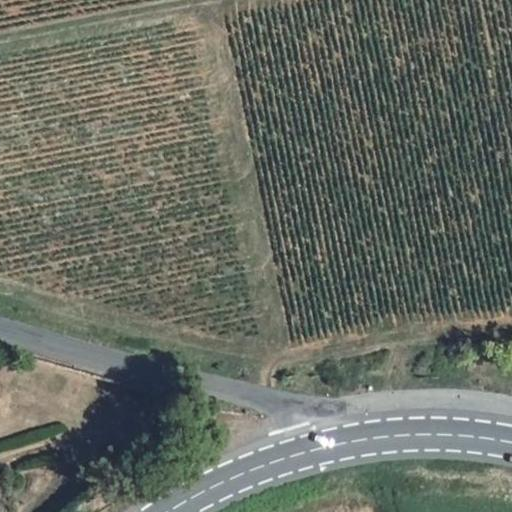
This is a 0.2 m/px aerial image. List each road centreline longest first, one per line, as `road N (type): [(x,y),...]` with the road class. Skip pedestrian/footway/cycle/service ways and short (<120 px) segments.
road 1 (unclassified): [(343,440),(287,410),(0,329)]
road 2 (primary): [(343,440),(257,466),(165,511)]
road 3 (primary): [(511,440),(426,432),(343,440)]
